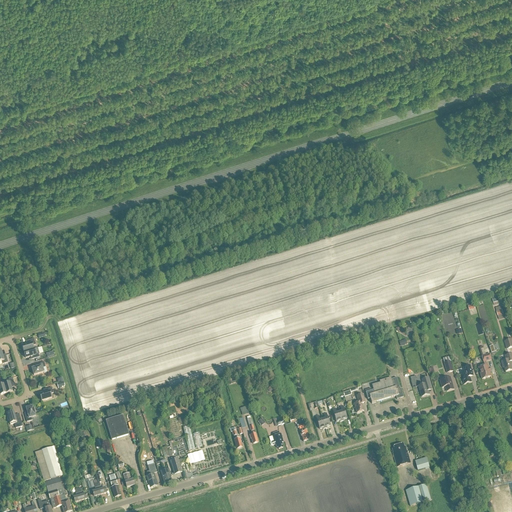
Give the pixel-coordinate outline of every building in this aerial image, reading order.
[(450,334),(456,332),(454,328),(457,327),(453,313),(442,317),(446,330),(449,329),(450,334)] [(22,347),(24,353),(34,350),(33,347),(36,346),(34,340),(27,342),(28,346),(22,347)] [(34,350),(24,353),(26,359),(31,358),(32,360),(39,358),(38,355),(36,356),(34,350)] [(511,362),(511,354),(505,357),(507,362),(502,364),(503,369),(504,368),(506,373),(511,371),(511,367),(511,366),(510,363),(511,362)] [(488,366),(487,362),(492,361),(490,355),(482,357),(484,363),(485,367),(488,366)] [(443,360),(445,364),(448,374),(453,372),(450,363),(451,362),(450,358),(443,360)] [(46,368),(44,363),(37,365),(38,368),(32,370),(34,376),(44,373),(43,369),(46,368)] [(464,368),(465,372),(465,374),(462,375),(465,385),(472,383),(470,376),(473,375),(470,366),(464,368)] [(491,377),(488,366),(485,367),(479,369),(482,380),(491,377)] [(454,390),(451,378),(440,381),(442,389),(446,388),(447,393),(454,390)] [(7,384),(4,385),(6,394),(12,393),(11,387),(15,386),(12,379),(9,380),(9,381),(6,382),(7,384)] [(373,391),(366,393),(368,401),(370,400),(372,404),(396,397),(397,400),(403,398),(401,389),(400,390),(397,379),(391,380),(391,379),(379,382),(380,384),(372,386),(373,391)] [(433,391),(431,386),(429,379),(422,381),(424,385),(419,387),(422,398),(430,396),(429,392),(433,391)] [(53,394),(52,389),(45,391),(45,394),(40,395),(42,402),(52,399),(50,395),(53,394)] [(365,403),(362,395),(357,397),(359,403),(354,405),(357,414),(364,412),(361,405),(365,403)] [(36,417),(33,407),(26,409),(28,415),(25,416),(27,423),(32,422),(32,419),(36,417)] [(342,422),(339,413),(336,414),(335,409),(332,410),(336,423),(340,422),(340,423),(342,422)] [(15,419),(14,413),(7,415),(8,418),(7,418),(8,422),(9,422),(10,426),(14,425),(16,429),(22,427),(20,417),(15,419)] [(325,429),(322,420),(320,421),(318,416),(316,417),(320,430),(323,429),(323,430),(325,429)] [(112,441),(129,436),(123,417),(106,422),(112,441)] [(255,434),(251,420),(247,421),(251,432),(252,432),(253,435),(250,436),(251,440),(252,440),(253,445),(258,444),(257,440),(255,434)] [(303,443),(309,441),(307,435),(308,435),(306,429),(304,425),(298,427),(300,431),(301,433),(300,433),(301,437),(302,437),(303,443)] [(189,427),(183,428),(189,452),(195,450),(189,427)] [(235,432),(234,429),(230,430),(231,434),(232,433),(234,441),(236,446),(237,450),(242,448),(240,443),(241,443),(240,439),(237,440),(236,437),(237,436),(235,432)] [(459,440),(455,429),(450,431),(450,433),(449,433),(452,442),(459,440)] [(200,432),(195,434),(198,447),(203,446),(200,432)] [(272,435),(272,437),(274,442),(270,443),(270,444),(271,446),(272,446),(275,446),(275,445),(277,449),(278,448),(278,450),(283,449),(281,444),(283,443),(281,435),(279,435),(279,433),(272,435)] [(397,468),(411,464),(407,452),(406,448),(405,448),(404,445),(394,448),(395,449),(393,450),(394,454),(393,454),(397,468)] [(53,509),(62,507),(63,511),(71,511),(70,507),(71,507),(68,496),(65,497),(59,478),(63,476),(54,447),(42,451),(35,453),(44,482),(52,480),(52,482),(45,484),(53,509)] [(169,458),(168,452),(167,448),(162,450),(160,451),(161,456),(164,456),(165,459),(169,458)] [(188,455),(191,465),(201,461),(198,452),(188,455)] [(418,472),(430,469),(427,459),(418,461),(415,462),(416,466),(418,472)] [(174,475),(182,473),(178,460),(170,462),(174,475)] [(157,473),(154,465),(148,467),(149,473),(147,473),(148,477),(147,477),(150,489),(156,487),(155,481),(156,481),(154,474),(157,473)] [(169,470),(161,473),(165,484),(171,482),(170,478),(171,478),(169,470)] [(127,489),(134,486),(133,480),(131,481),(129,474),(123,476),(125,483),(127,489)] [(115,478),(115,477),(110,479),(110,480),(111,482),(110,482),(111,486),(112,486),(113,488),(112,488),(115,498),(121,497),(117,485),(117,484),(115,478)] [(85,480),(88,490),(94,488),(92,479),(85,480)] [(99,483),(97,484),(100,496),(107,494),(105,489),(101,490),(99,483)] [(100,496),(97,484),(94,485),(96,491),(92,492),(94,498),(100,496)] [(411,507),(424,504),(431,501),(427,485),(406,491),(411,507)] [(80,489),(78,490),(81,502),(88,500),(86,494),(82,496),(80,489)] [(50,508),(49,506),(48,502),(41,504),(40,500),(38,501),(40,510),(44,509),(44,511),(52,511),(51,507),(50,508)]
